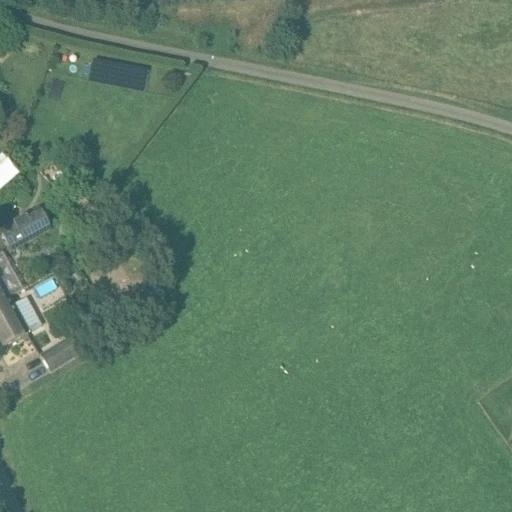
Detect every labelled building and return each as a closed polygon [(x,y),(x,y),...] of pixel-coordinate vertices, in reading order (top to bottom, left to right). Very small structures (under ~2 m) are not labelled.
[(1,158),(0,158),(0,193),(18,177),(1,158)] [(83,199),(67,211),(78,225),(94,213),(83,199)] [(50,232),(39,211),(0,232),(0,235),(10,254),(50,232)] [(154,284),(116,307),(121,315),(127,324),(164,300),(158,292),(154,284)] [(0,353),(27,338),(7,301),(0,304),(0,353)] [(87,333),(72,343),(70,340),(40,357),(51,375),(80,358),(78,354),(94,344),(87,333)]
